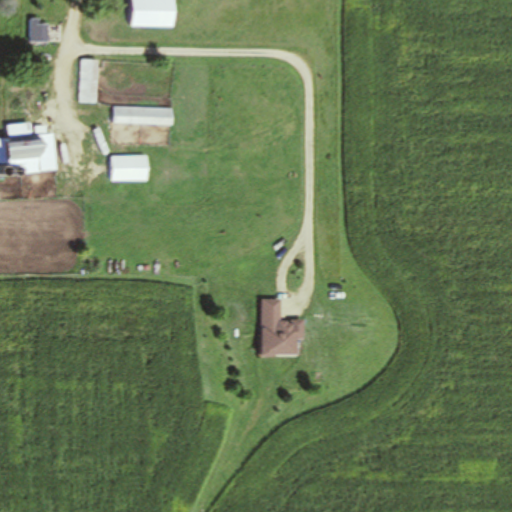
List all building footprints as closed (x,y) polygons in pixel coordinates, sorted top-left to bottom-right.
[(132,0),(132,27),(175,27),(174,0),(132,0)] [(28,42),(49,42),(49,17),(28,17),(28,42)] [(80,102),(97,102),(97,59),(80,59),(80,102)] [(173,124),(173,107),(113,106),(113,124),(173,124)] [(56,171),(55,132),(31,133),(30,123),(8,124),(8,137),(0,137),(0,163),(1,164),(2,174),(56,171)] [(111,155),(111,181),(148,181),(148,155),(111,155)] [(304,339),(304,321),(282,321),(282,299),(261,299),(261,356),(298,356),(298,339),(304,339)]
